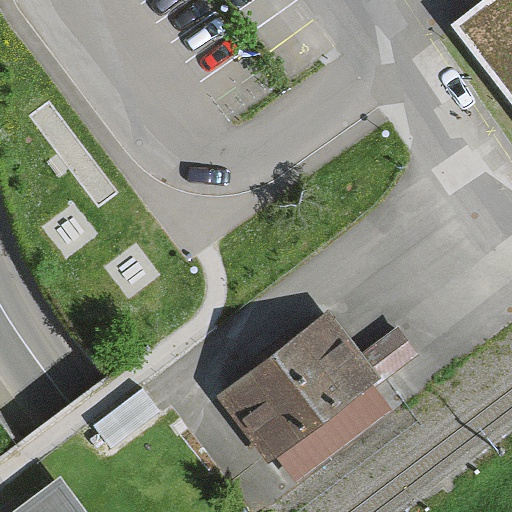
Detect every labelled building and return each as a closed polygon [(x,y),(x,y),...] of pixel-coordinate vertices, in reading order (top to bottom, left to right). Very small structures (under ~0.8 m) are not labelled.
[(511,0),(481,0),(456,20),(511,92),(511,0)] [(280,341),(219,384),(267,449),(274,444),(326,406),(369,375),(374,371),(358,349),(327,306),(280,341)] [(396,321),(358,349),(374,371),(412,342),(396,321)] [(326,406),(274,444),(298,475),(391,404),(369,375),(326,406)] [(112,443),(157,407),(143,383),(91,420),(112,443)] [(3,511),(90,511),(59,470),(3,511)]
